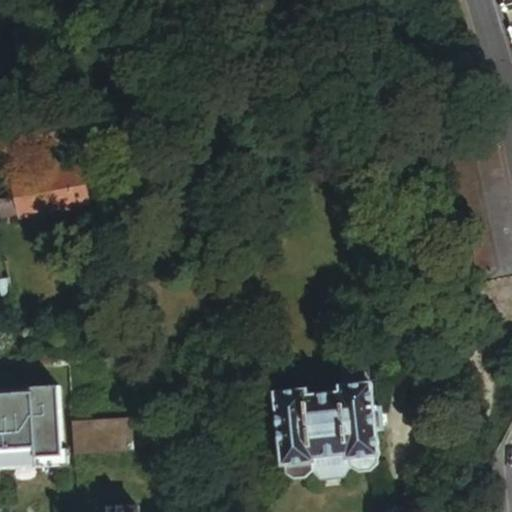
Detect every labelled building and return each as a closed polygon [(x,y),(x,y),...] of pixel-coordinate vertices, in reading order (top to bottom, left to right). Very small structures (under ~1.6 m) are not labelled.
[(511,226),(493,132),(452,141),(483,290),(511,284),(511,226)] [(13,197),(16,216),(16,218),(88,204),(82,170),(10,184),(13,197)] [(0,211),(1,218),(16,216),(13,197),(0,199),(0,211)] [(6,263),(0,263),(0,281),(9,280),(6,263)] [(347,455),(348,460),(352,460),(353,462),(359,466),(368,465),(373,460),(372,457),(379,457),(377,431),(380,431),(380,432),(384,432),(381,409),(377,409),(377,411),(374,411),(372,384),(370,384),(369,370),(341,372),(343,387),(341,387),(341,392),(307,395),(307,391),(275,394),(282,465),(287,465),(287,467),(294,472),(303,471),(309,465),(308,463),(313,463),(312,458),(347,455)] [(0,460),(10,460),(10,474),(68,470),(67,450),(62,450),(58,387),(0,390),(0,460)] [(132,419),(72,422),(74,455),(133,452),(132,419)] [(348,466),(348,460),(347,455),(312,458),(313,463),(313,469),(348,466)] [(496,497),(493,482),(482,485),(485,499),(496,497)]
